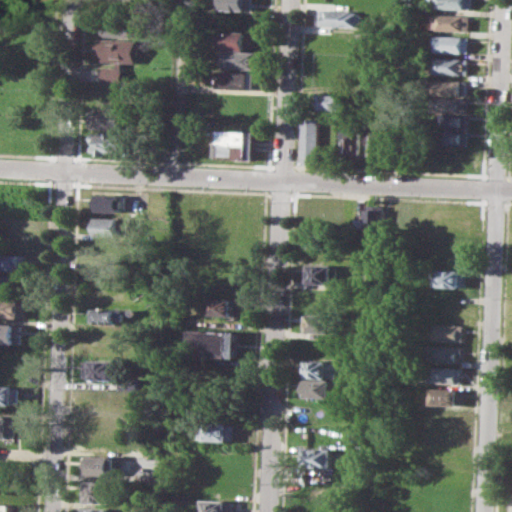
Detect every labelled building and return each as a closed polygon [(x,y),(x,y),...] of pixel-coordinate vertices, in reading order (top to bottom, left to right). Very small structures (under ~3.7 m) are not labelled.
[(253,0),(253,10),(220,9),(220,0),(253,0)] [(430,0),(474,0),(474,10),(435,9),(435,1),(430,1),(430,0)] [(320,10),(355,11),(354,25),(319,24),(320,10)] [(434,14),(473,15),(472,31),(433,29),(434,14)] [(103,18),(137,19),(136,37),(102,36),(103,18)] [(1,27),(0,41),(34,42),(35,28),(1,27)] [(224,31),(253,32),(252,49),(224,47),(224,31)] [(434,35),(472,37),(471,53),(434,52),(434,35)] [(99,38),(138,40),(137,63),(105,61),(105,55),(98,55),(99,38)] [(227,51),(261,52),(260,69),(229,67),(230,62),(226,62),(227,51)] [(434,58),(471,59),(470,74),(433,72),(434,58)] [(104,67),(119,68),(119,83),(103,82),(104,67)] [(188,68),(204,69),(203,84),(188,84),(188,68)] [(220,70),(259,71),(259,89),(220,87),(220,70)] [(321,73),(351,74),(350,90),(321,89),(321,73)] [(435,78),(468,80),(468,95),(434,93),(435,78)] [(90,87),(127,89),(126,106),(89,105),(90,87)] [(321,93),(351,94),(351,111),(320,110),(321,93)] [(434,97),(468,98),(468,112),(433,110),(434,97)] [(94,109),(124,110),(123,129),(93,128),(94,109)] [(437,113),(470,114),(469,128),(436,127),(437,113)] [(303,118),(322,118),(320,164),(301,163),(303,118)] [(370,124),(380,124),(380,128),(388,128),(387,160),(375,160),(376,154),(369,154),(370,124)] [(218,129),(265,131),(263,158),(217,156),(218,129)] [(345,129),(361,130),(360,158),(344,157),(345,129)] [(437,130),(469,132),(468,146),(437,144),(437,130)] [(92,131),(131,133),(130,151),(108,151),(108,155),(98,154),(98,152),(91,151),(92,131)] [(96,194),(96,209),(125,209),(125,194),(96,194)] [(371,203),(370,228),(387,228),(388,204),(371,203)] [(96,217),(95,234),(124,234),(124,217),(96,217)] [(310,231),(310,248),(338,248),(338,232),(310,231)] [(27,253),(2,252),(1,268),(27,268),(27,253)] [(309,264),(309,280),(336,281),(336,264),(309,264)] [(436,268),(435,285),(467,286),(467,269),(436,268)] [(24,274),(0,274),(0,291),(24,291),(24,274)] [(1,297),(0,316),(25,316),(25,298),(1,297)] [(217,297),(216,313),(239,314),(239,297),(217,297)] [(93,307),(93,321),(121,322),(121,308),(93,307)] [(307,314),(307,329),(334,329),(335,314),(307,314)] [(0,322),(0,341),(22,342),(23,323),(0,322)] [(465,324),(433,324),(433,339),(465,340),(465,324)] [(242,330),(242,356),(202,354),(202,329),(242,330)] [(431,360),(463,361),(463,346),(432,345),(431,360)] [(95,358),(95,376),(119,377),(119,359),(95,358)] [(305,360),(305,376),(337,377),(337,361),(305,360)] [(464,367),(434,365),(433,383),(463,384),(464,367)] [(124,377),(124,387),(138,387),(138,377),(124,377)] [(305,378),(305,395),(336,396),(337,379),(305,378)] [(0,385),(0,402),(21,403),(22,386),(0,385)] [(437,387),(436,402),(463,402),(463,387),(437,387)] [(0,415),(0,433),(16,434),(17,415),(0,415)] [(205,421),(205,439),(235,440),(236,421),(205,421)] [(310,447),(310,464),(337,464),(337,447),(310,447)] [(88,454),(87,473),(115,473),(116,455),(88,454)] [(86,480),(85,501),(114,501),(114,480),(86,480)] [(208,498),(207,511),(232,511),(232,498),(208,498)] [(0,511),(0,503),(15,504),(14,511),(0,511)]
